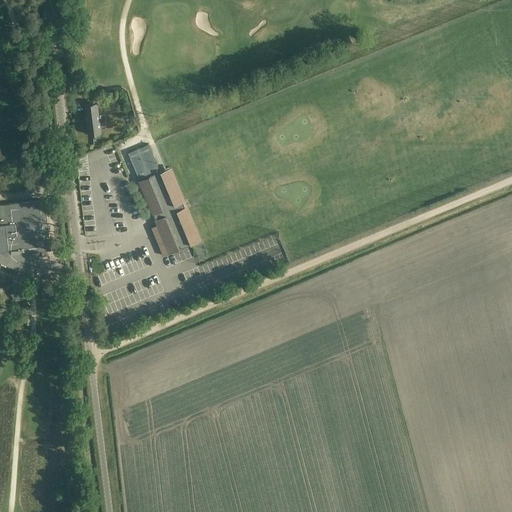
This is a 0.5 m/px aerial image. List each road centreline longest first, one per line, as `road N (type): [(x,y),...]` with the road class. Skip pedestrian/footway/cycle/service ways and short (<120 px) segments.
road 1 (unclassified): [(92,355),(511,181)]
road 2 (unclassified): [(92,355),(49,0)]
road 3 (unclassified): [(111,511),(92,355)]
